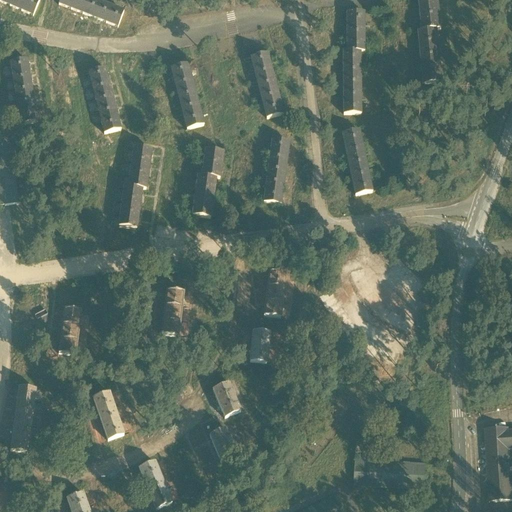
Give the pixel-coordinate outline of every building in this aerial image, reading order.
[(40,0),(0,0),(0,5),(33,18),(40,0)] [(92,0),(58,0),(56,8),(118,29),(124,11),(92,0)] [(438,32),(441,32),(438,0),(415,0),(424,86),(443,85),(438,32)] [(361,116),(360,54),(364,54),(364,13),(345,14),(345,53),(341,53),(342,116),(361,116)] [(268,55),(250,59),(264,121),(283,117),(268,55)] [(37,123),(28,61),(9,64),(17,126),(37,123)] [(203,128),(189,65),(170,69),(184,132),(203,128)] [(102,136),(121,132),(105,70),(87,74),(102,136)] [(360,130),(341,133),(353,196),(371,193),(360,130)] [(262,203),(281,206),(289,142),(269,140),(262,203)] [(0,206),(19,204),(15,180),(13,180),(8,145),(0,145),(0,174),(1,174),(1,176),(0,176),(0,206)] [(146,190),(152,149),(131,147),(126,186),(122,186),(117,227),(137,229),(142,190),(146,190)] [(220,180),(223,152),(200,149),(192,216),(211,219),(216,179),(220,180)] [(390,271),(416,294),(423,286),(397,263),(390,271)] [(410,334),(417,318),(379,303),(364,267),(348,274),(362,308),(374,313),(378,321),(410,334)] [(266,271),(262,316),(282,318),(286,272),(266,271)] [(180,337),(183,291),(164,290),(161,335),(180,337)] [(75,356),(82,311),(63,308),(55,353),(75,356)] [(249,362),(268,363),(270,332),(250,331),(249,362)] [(370,340),(365,354),(395,365),(400,350),(370,340)] [(240,413),(228,382),(210,389),(222,420),(240,413)] [(8,452),(28,454),(36,389),(16,387),(8,452)] [(123,437),(110,392),(89,398),(101,443),(123,437)] [(225,428),(207,436),(216,457),(234,449),(225,428)] [(511,449),(511,428),(485,430),(487,502),(511,500),(511,469),(511,468),(511,459),(510,450),(511,449)] [(152,511),(171,505),(156,461),(138,467),(152,511)] [(355,461),(354,487),(425,489),(426,463),(355,461)] [(90,511),(84,493),(65,499),(69,511),(90,511)] [(340,511),(335,498),(302,511),(340,511)]
